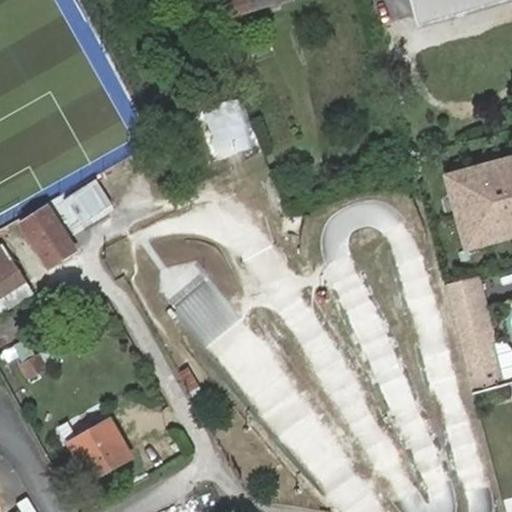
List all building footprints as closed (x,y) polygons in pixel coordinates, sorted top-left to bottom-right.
[(244,0),(229,0),(228,1),(236,16),(249,9),(244,0)] [(412,0),(419,24),(501,0),(412,0)] [(243,92),(199,109),(212,142),(256,125),(243,92)] [(511,159),(450,177),(470,249),(511,236),(511,159)] [(73,223),(118,197),(99,164),(54,190),(73,223)] [(51,201),(24,215),(50,264),(77,249),(51,201)] [(0,295),(28,277),(4,242),(0,244),(0,295)] [(480,275),(450,283),(473,394),(504,385),(480,275)] [(28,277),(0,295),(0,307),(33,286),(28,277)] [(31,341),(14,351),(29,377),(46,368),(31,341)] [(184,389),(198,384),(192,367),(178,372),(184,389)] [(112,419),(70,442),(89,478),(132,456),(112,419)]
